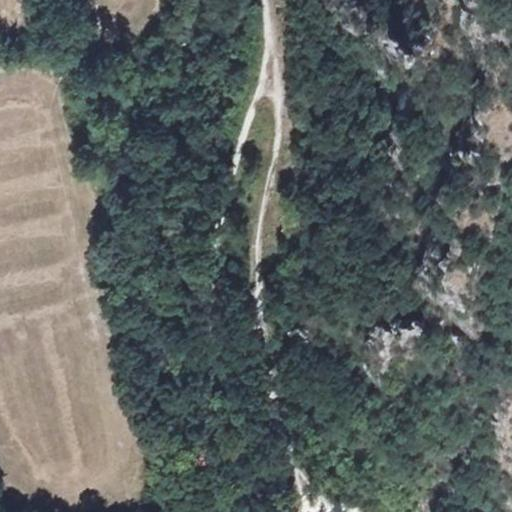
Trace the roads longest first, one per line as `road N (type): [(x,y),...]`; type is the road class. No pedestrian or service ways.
road 1 (track): [(263,0),(272,46),(216,216),(198,511)]
road 2 (track): [(272,46),(284,120),(248,281),(298,478),(316,507)]
